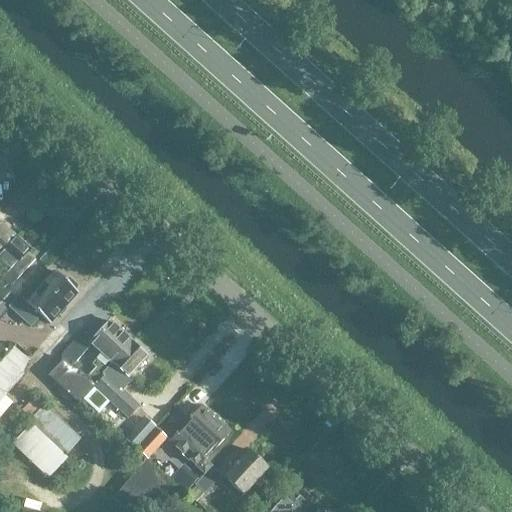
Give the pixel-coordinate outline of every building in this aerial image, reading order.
[(0,260),(19,240),(1,223),(0,223),(0,260)] [(19,240),(0,260),(0,269),(6,275),(1,280),(10,288),(35,260),(27,253),(30,250),(19,240)] [(54,272),(25,305),(49,326),(78,293),(76,292),(77,286),(69,279),(64,281),(54,272)] [(3,283),(0,286),(0,312),(15,295),(3,283)] [(48,376),(73,400),(129,339),(110,322),(87,346),(77,337),(61,354),(62,361),(48,376)] [(132,342),(129,339),(73,400),(78,404),(93,387),(108,401),(117,409),(128,419),(139,407),(115,384),(117,381),(113,378),(120,370),(128,378),(147,357),(131,343),(132,342)] [(0,407),(5,411),(11,402),(3,396),(19,376),(28,359),(14,348),(0,364),(0,407)] [(16,410),(20,413),(31,425),(12,445),(46,477),(65,456),(81,440),(58,419),(59,418),(36,396),(34,399),(32,397),(23,407),(21,405),(16,410)] [(169,442),(198,468),(205,460),(229,433),(201,407),(169,442)] [(147,460),(167,438),(156,429),(137,450),(147,460)] [(243,496),(268,468),(249,451),(224,478),(243,496)] [(118,494),(139,511),(146,511),(171,483),(145,461),(118,494)] [(174,474),(189,488),(202,475),(187,461),(174,474)] [(221,475),(213,467),(204,476),(195,486),(196,486),(204,494),(221,475)] [(324,511),(325,510),(316,511),(293,491),(274,511),(324,511)]
